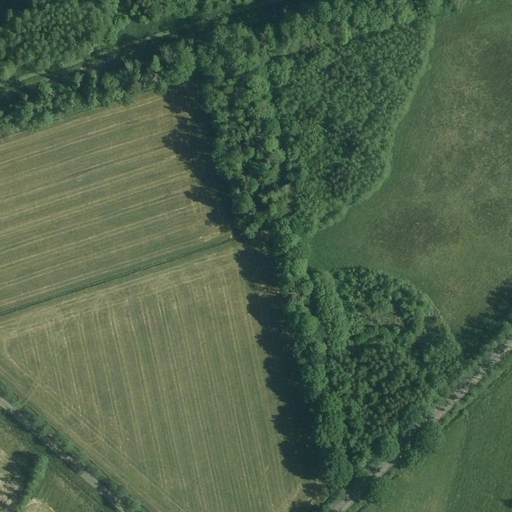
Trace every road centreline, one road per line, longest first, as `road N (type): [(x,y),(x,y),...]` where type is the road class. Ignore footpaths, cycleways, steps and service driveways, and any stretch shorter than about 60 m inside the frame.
road 1 (tertiary): [(336,511),(511,341)]
road 2 (unclassified): [(126,511),(0,400)]
